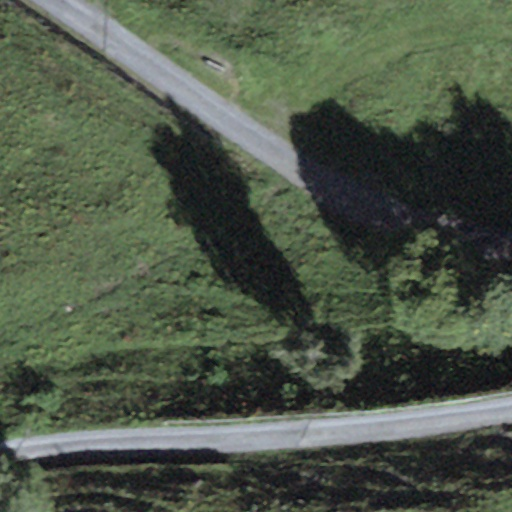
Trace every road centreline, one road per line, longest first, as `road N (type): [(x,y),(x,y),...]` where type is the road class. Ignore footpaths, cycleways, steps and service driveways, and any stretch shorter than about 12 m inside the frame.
road 1 (track): [(49,0),(379,221),(511,248)]
road 2 (track): [(511,413),(372,435),(41,445),(0,460)]
road 3 (track): [(256,139),(341,64),(409,40),(511,35)]
